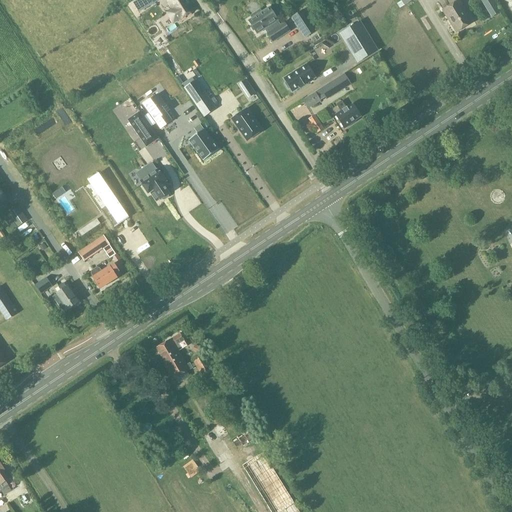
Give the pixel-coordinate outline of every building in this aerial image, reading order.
[(138,0),(133,3),(139,12),(158,0),(138,0)] [(187,0),(170,0),(168,2),(173,10),(167,13),(174,24),(194,11),(187,0)] [(459,2),(443,11),(457,33),(471,25),(463,13),(465,12),(459,2)] [(290,32),(285,23),(280,27),(277,22),(278,22),(270,8),(262,13),(261,12),(257,13),(254,15),(252,17),(253,19),(249,21),(258,35),(266,29),(269,34),(268,34),(273,43),(290,32)] [(305,39),(317,31),(304,11),(292,18),(305,39)] [(341,35),(359,63),(378,51),(360,23),(341,35)] [(307,65),(285,79),(287,82),(285,84),(289,90),(291,90),(293,93),(299,89),(300,89),(309,83),(315,79),(307,65)] [(343,75),(319,89),(325,99),(349,84),(343,75)] [(246,80),(240,84),(249,98),(255,94),(246,80)] [(196,81),(184,89),(204,117),(216,109),(196,81)] [(303,101),(308,110),(321,102),(316,93),(303,101)] [(336,116),(344,129),(352,124),(351,123),(361,117),(354,106),(347,110),(342,102),(337,105),(341,113),(336,116)] [(135,108),(125,115),(143,141),(153,134),(135,108)] [(247,110),(233,119),(247,141),(262,131),(247,110)] [(155,122),(161,129),(173,121),(168,113),(167,114),(155,122)] [(324,130),(320,124),(314,128),(318,134),(324,130)] [(197,135),(188,141),(203,161),(218,150),(201,125),(194,130),(197,135)] [(325,138),(333,133),(330,129),(322,134),(325,138)] [(145,180),(141,182),(142,184),(143,185),(143,186),(146,190),(149,194),(150,193),(151,192),(154,197),(157,202),(159,201),(160,199),(161,200),(162,199),(163,200),(164,200),(164,201),(166,199),(168,198),(168,196),(168,195),(169,194),(168,193),(167,191),(166,190),(166,189),(165,188),(166,187),(168,186),(167,184),(165,182),(166,182),(163,178),(160,174),(159,172),(158,171),(157,171),(155,168),(153,166),(149,168),(145,171),(147,174),(149,177),(145,180)] [(102,180),(94,186),(99,194),(108,206),(102,210),(108,219),(114,227),(118,225),(122,222),(119,218),(122,216),(126,213),(114,196),(102,180)] [(9,215),(18,228),(28,221),(19,208),(9,215)] [(82,236),(94,228),(91,223),(79,232),(82,236)] [(104,236),(78,253),(84,262),(104,249),(106,253),(112,249),(109,245),(110,245),(104,236)] [(94,278),(93,279),(101,291),(119,280),(116,276),(120,274),(115,266),(111,269),(111,268),(103,273),(100,270),(97,269),(93,272),(92,275),(94,278)] [(41,295),(53,287),(47,278),(40,283),(37,280),(33,283),(41,295)] [(57,295),(53,298),(63,311),(67,309),(68,311),(79,304),(67,287),(66,288),(64,284),(59,287),(61,291),(57,294),(57,295)] [(4,302),(0,304),(0,307),(4,313),(8,320),(13,317),(18,313),(13,306),(9,299),(4,302)] [(162,362),(178,352),(182,350),(179,344),(184,341),(180,334),(155,350),(162,362)] [(0,346),(0,367),(10,361),(0,346)] [(178,352),(162,362),(173,381),(193,369),(190,364),(187,366),(178,352)] [(202,377),(215,370),(205,353),(193,361),(202,377)] [(231,439),(236,450),(252,443),(247,432),(231,439)] [(220,465),(223,470),(239,460),(228,441),(211,451),(220,464),(218,465),(218,466),(220,465)] [(239,460),(223,470),(226,474),(224,475),(224,476),(226,475),(234,489),(250,479),(239,460)] [(1,488),(6,496),(12,491),(6,482),(11,479),(9,476),(8,476),(0,463),(0,484),(2,488),(1,488)] [(260,490),(264,497),(249,506),(253,511),(280,511),(282,511),(278,504),(288,499),(282,488),(286,486),(280,478),(260,490)]
